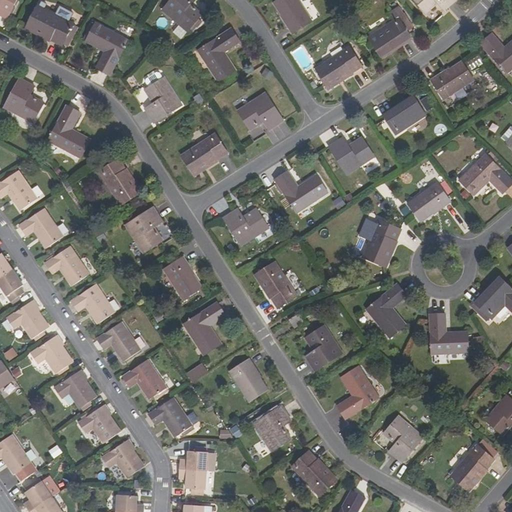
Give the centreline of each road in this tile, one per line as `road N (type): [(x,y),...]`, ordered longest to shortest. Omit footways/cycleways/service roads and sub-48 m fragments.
road 1 (residential): [(443,511),(335,450),(183,213)]
road 2 (residential): [(0,223),(159,457),(161,511)]
road 3 (residential): [(183,213),(104,96),(0,40)]
road 4 (residential): [(491,0),(320,125)]
road 5 (residential): [(320,125),(183,213)]
road 6 (residential): [(465,252),(451,239),(432,238),(416,249),(411,268),(435,293),(460,285),(468,269)]
road 7 (residential): [(320,125),(233,0)]
